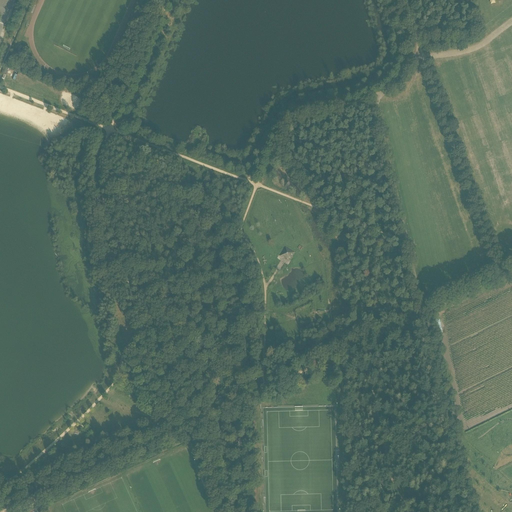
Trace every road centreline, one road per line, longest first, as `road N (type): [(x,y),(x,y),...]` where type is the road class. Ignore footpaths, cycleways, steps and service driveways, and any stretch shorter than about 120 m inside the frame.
road 1 (track): [(6,511),(265,389)]
road 2 (track): [(387,332),(326,102)]
road 3 (track): [(422,55),(498,278)]
road 4 (track): [(257,184),(243,227),(262,270),(265,389)]
road 5 (track): [(8,482),(149,353)]
road 6 (track): [(378,91),(287,114),(257,184)]
road 7 (track): [(257,184),(405,241)]
road 8 (track): [(111,129),(257,184)]
